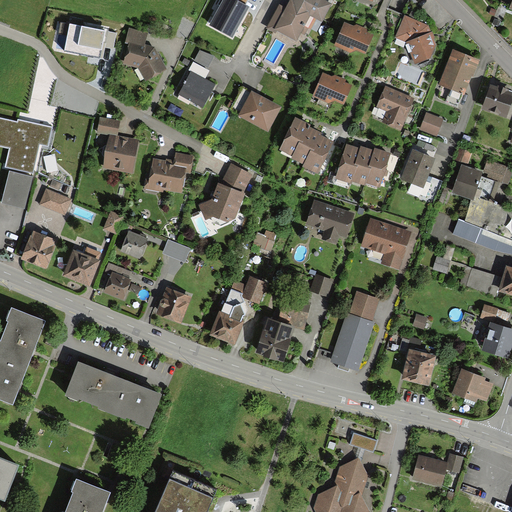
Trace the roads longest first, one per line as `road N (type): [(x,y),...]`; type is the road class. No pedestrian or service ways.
road 1 (residential): [(0,273),(221,365),(406,412)]
road 2 (residential): [(0,29),(34,44),(53,73),(200,158)]
road 3 (unknown): [(361,402),(410,250)]
